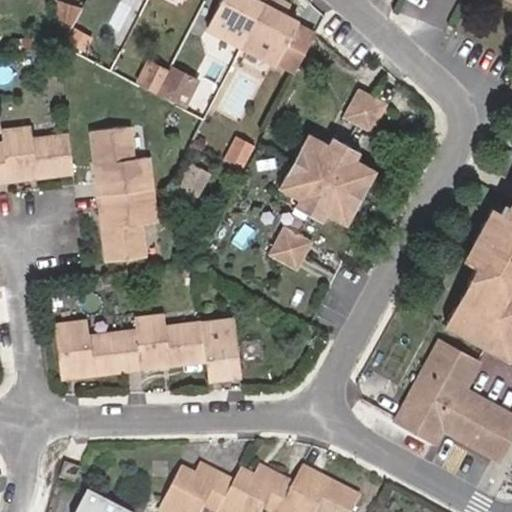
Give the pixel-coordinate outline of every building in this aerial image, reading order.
[(220,0),(209,23),(241,41),(276,59),(298,19),(279,8),(282,1),(281,0),(220,0)] [(511,0),(487,0),(511,12),(511,0)] [(314,28),(298,19),(276,59),(293,68),(314,28)] [(135,80),(152,89),(162,72),(144,62),(135,80)] [(167,63),(152,90),(179,103),(188,88),(178,83),(184,72),(167,63)] [(374,91),(361,84),(345,112),(359,120),(374,128),(389,100),(374,91)] [(129,126),(93,130),(112,260),(145,256),(140,223),(155,221),(150,188),(145,156),(133,157),(129,126)] [(0,179),(73,171),(69,135),(33,139),(31,128),(1,131),(2,143),(0,143),(0,179)] [(331,138),(312,128),(297,157),(282,184),(302,195),(297,203),(312,210),(325,218),(331,209),(350,218),(365,192),(380,164),(360,153),(363,146),(349,138),(336,131),(331,138)] [(224,152),(237,159),(249,137),(236,130),(224,152)] [(204,194),(215,169),(193,159),(181,184),(204,194)] [(487,209),(468,243),(475,246),(474,249),(465,265),(472,269),(462,287),(469,290),(464,300),(458,311),(451,308),(442,325),(497,354),(506,359),(508,360),(511,353),(511,211),(508,219),(487,209)] [(300,231),(286,224),(269,255),(297,270),(305,256),(315,239),(300,231)] [(475,246),(468,243),(458,262),(465,265),(474,249),(475,246)] [(422,293),(406,284),(399,297),(416,305),(422,293)] [(458,296),(464,300),(469,290),(462,287),(458,296)] [(458,311),(464,300),(458,296),(451,308),(458,311)] [(58,331),(64,380),(129,371),(208,359),(211,378),(243,373),(235,319),(203,323),(165,329),(164,317),(136,321),(137,333),(124,335),(90,339),(88,327),(58,331)] [(437,347),(398,422),(433,440),(440,427),(493,455),(511,420),(511,419),(459,391),(472,365),(437,347)] [(84,462),(66,456),(60,473),(79,479),(84,462)] [(203,482),(197,478),(182,471),(159,510),(163,511),(204,511),(207,508),(215,511),(263,511),(266,509),(270,511),(355,511),(363,499),(306,468),(298,483),(283,475),(279,484),(269,478),(262,474),(246,466),(235,487),(220,479),(215,488),(203,482)] [(267,466),(262,474),(269,478),(279,484),(283,475),(267,466)] [(202,470),(197,478),(203,482),(215,488),(220,479),(202,470)] [(124,511),(85,492),(74,511),(124,511)]
